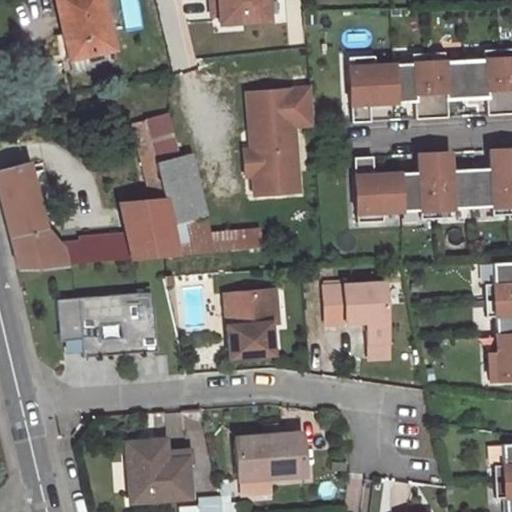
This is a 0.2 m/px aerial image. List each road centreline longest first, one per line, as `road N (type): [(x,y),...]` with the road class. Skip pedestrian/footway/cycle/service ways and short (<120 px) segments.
road 1 (residential): [(379,467),(380,401),(273,385),(21,404)]
road 2 (residential): [(352,136),(511,129)]
